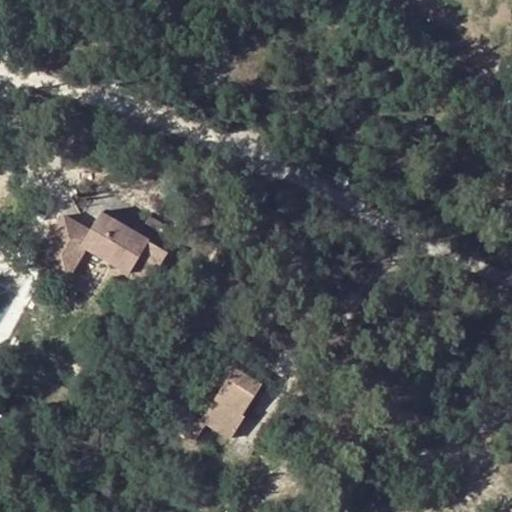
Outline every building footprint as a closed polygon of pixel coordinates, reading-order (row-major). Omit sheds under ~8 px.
[(141,252),(154,260),(172,229),(150,217),(139,234),(102,211),(82,245),(129,273),(141,252)] [(76,247),(87,229),(65,215),(39,259),(52,267),(69,276),(84,252),(76,247)] [(352,321),(343,332),(362,350),(372,340),(352,321)] [(232,438),(246,415),(243,413),(233,407),(251,378),(234,367),(202,420),(206,423),(232,438)] [(233,407),(243,413),(261,384),(251,378),(233,407)] [(189,412),(178,430),(196,440),(206,423),(202,420),(189,412)]
